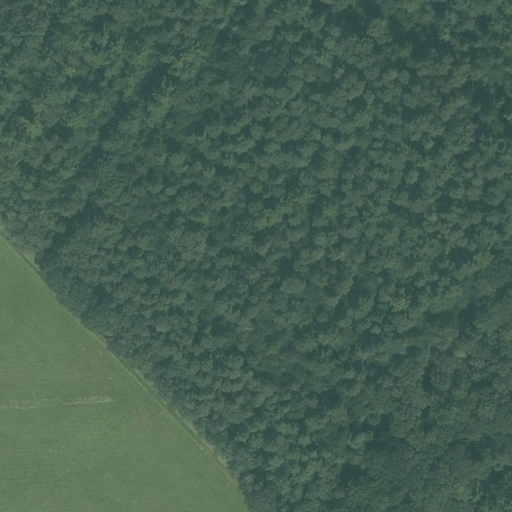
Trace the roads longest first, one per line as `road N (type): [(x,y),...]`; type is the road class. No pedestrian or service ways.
road 1 (unclassified): [(0,220),(265,511)]
road 2 (unclassified): [(313,511),(511,264)]
